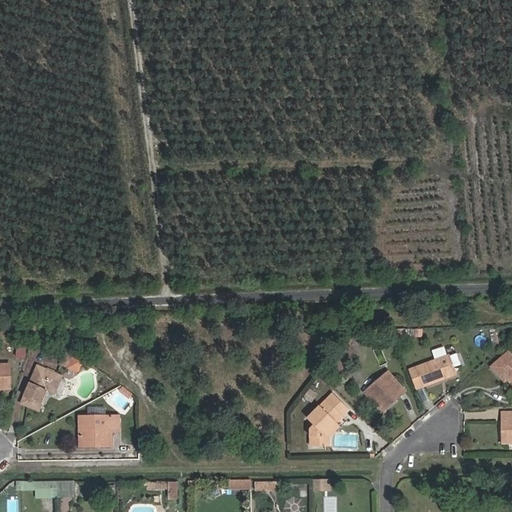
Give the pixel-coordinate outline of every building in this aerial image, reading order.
[(393,331),(397,342),(403,340),(400,330),(393,331)] [(507,380),(511,384),(511,354),(510,352),(492,366),(505,382),(507,380)] [(81,371),(85,358),(70,354),(66,366),(81,371)] [(449,355),(417,367),(417,365),(410,368),(417,388),(456,374),(449,355)] [(11,363),(0,363),(0,389),(12,389),(11,363)] [(40,411),(49,391),(56,394),(63,376),(39,366),(23,403),(40,411)] [(389,371),(365,391),(382,412),(391,405),(389,402),(397,396),(399,398),(406,391),(389,371)] [(333,393),(308,418),(315,425),(311,428),(311,447),(327,446),(327,433),(350,410),(333,393)] [(511,412),(503,412),(503,425),(508,425),(508,441),(511,441),(511,412)] [(120,416),(81,416),(81,441),(102,441),(102,445),(113,445),(113,430),(121,430),(120,416)] [(253,478),(231,477),(231,486),(252,487),(253,478)] [(314,479),(314,490),(330,489),(330,478),(314,479)] [(158,481),(148,481),(148,483),(149,490),(158,490),(158,489),(158,483),(158,481)] [(179,481),(170,481),(170,483),(170,489),(170,500),(179,500),(179,481)] [(279,482),(257,482),(257,491),(279,491),(279,482)]
